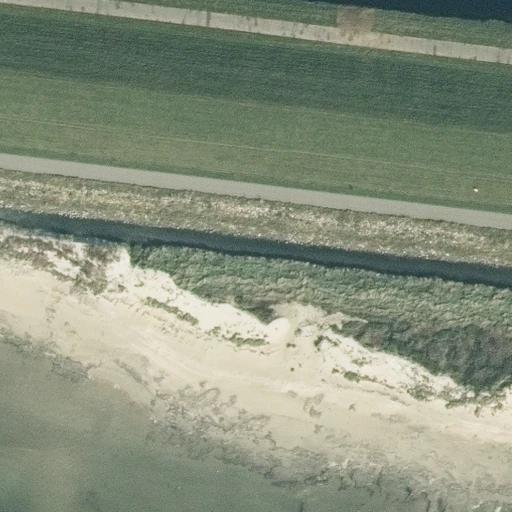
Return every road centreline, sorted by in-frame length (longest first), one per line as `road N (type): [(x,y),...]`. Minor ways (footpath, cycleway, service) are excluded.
road 1 (unclassified): [(0,178),(511,239)]
road 2 (unclassified): [(511,66),(0,5)]
